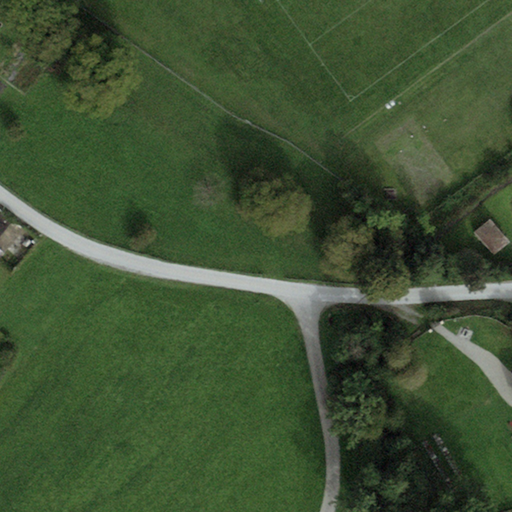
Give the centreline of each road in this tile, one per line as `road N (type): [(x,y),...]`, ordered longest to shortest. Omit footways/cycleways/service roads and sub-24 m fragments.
road 1 (unclassified): [(0,197),(142,269),(301,295),(414,302),(511,295)]
road 2 (track): [(301,295),(333,420),(337,492),(330,511)]
